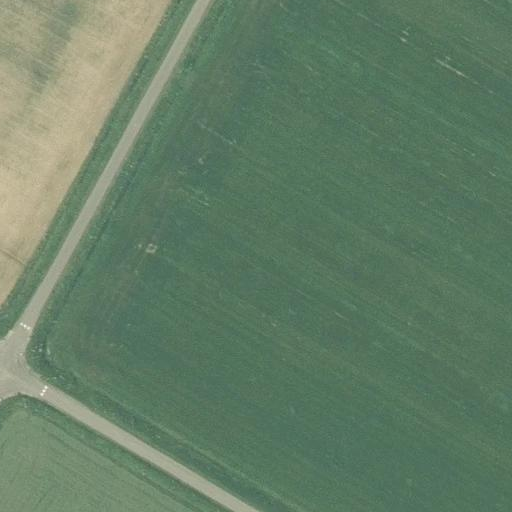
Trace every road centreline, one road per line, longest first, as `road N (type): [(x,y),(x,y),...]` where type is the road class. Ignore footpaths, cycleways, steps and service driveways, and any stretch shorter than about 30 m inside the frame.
road 1 (unclassified): [(1,370),(209,0)]
road 2 (unclassified): [(248,511),(1,370)]
